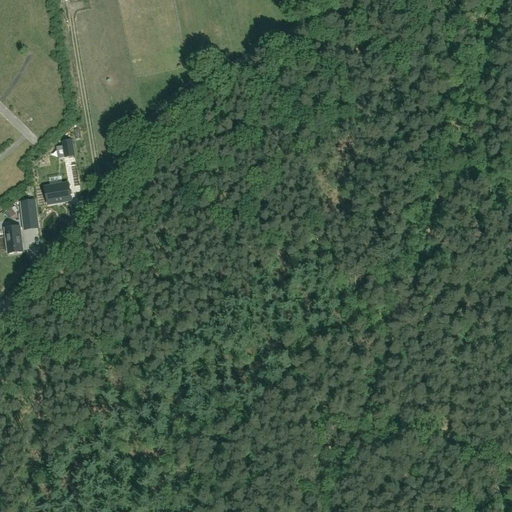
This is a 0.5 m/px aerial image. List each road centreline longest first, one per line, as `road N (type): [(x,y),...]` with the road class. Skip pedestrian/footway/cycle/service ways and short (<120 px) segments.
road 1 (unknown): [(0,366),(22,350),(65,279),(102,247),(180,144),(260,85),(330,58),(353,32),(360,0)]
road 2 (unclassified): [(0,312),(169,108),(325,16)]
